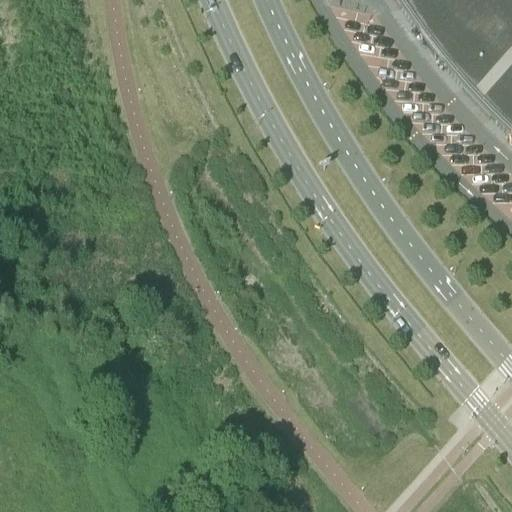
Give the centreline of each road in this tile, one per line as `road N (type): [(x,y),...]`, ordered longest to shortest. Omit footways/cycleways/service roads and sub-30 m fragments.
road 1 (secondary): [(210,0),(319,206),(511,444)]
road 2 (secondary): [(511,369),(358,173),(265,0)]
